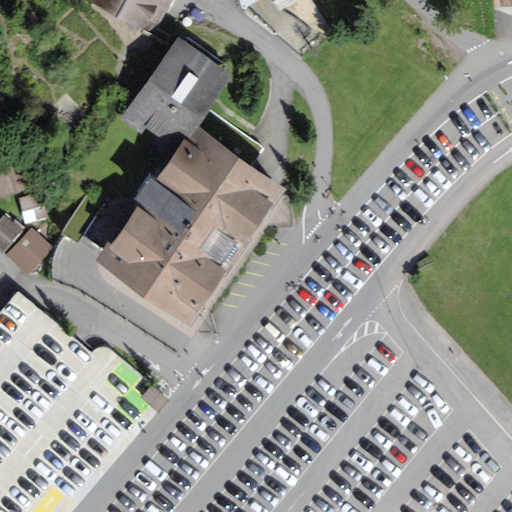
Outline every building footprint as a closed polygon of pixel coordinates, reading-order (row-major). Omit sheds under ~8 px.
[(102,0),(170,34),(185,4),(177,0),(102,0)] [(273,0),(281,11),(297,0),(273,0)] [(233,73),(176,33),(115,118),(168,157),(198,118),(233,73)] [(192,316),(282,177),(198,118),(168,157),(100,251),(192,316)] [(25,164),(0,171),(0,184),(3,195),(31,187),(25,164)] [(41,196),(22,199),(26,225),(45,222),(41,196)] [(20,231),(3,217),(0,220),(0,250),(2,252),(20,231)] [(51,248),(30,230),(7,255),(27,274),(51,248)] [(152,385),(141,397),(146,401),(150,405),(153,407),(159,412),(169,400),(163,395),(152,385)]
